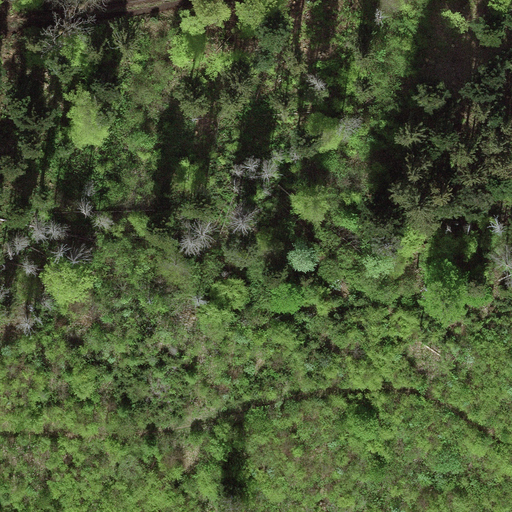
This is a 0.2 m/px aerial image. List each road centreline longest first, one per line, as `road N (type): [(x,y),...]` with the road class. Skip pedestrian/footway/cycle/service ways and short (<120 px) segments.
road 1 (track): [(511,434),(490,420),(376,390),(170,421),(0,428)]
road 2 (track): [(0,27),(138,0)]
